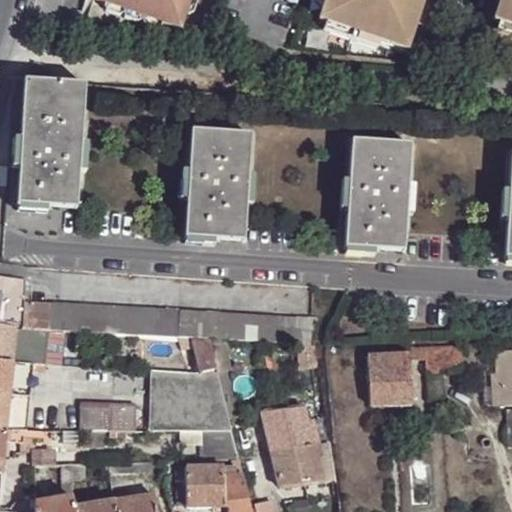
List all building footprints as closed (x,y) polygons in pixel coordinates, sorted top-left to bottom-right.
[(76,0),(170,34),(182,0),(76,0)] [(325,0),(317,23),(406,54),(423,0),(325,0)] [(511,0),(500,0),(492,24),(511,30),(511,0)] [(83,87),(22,83),(18,172),(16,206),(75,209),(75,206),(83,87)] [(190,133),(183,239),(243,242),(250,137),(190,133)] [(350,143),(342,250),(405,253),(410,146),(350,143)] [(511,152),(510,153),(503,260),(511,260),(511,152)] [(0,325),(23,327),(26,301),(28,279),(0,275),(0,325)] [(63,331),(189,339),(207,341),(228,342),(294,346),(307,346),(307,345),(309,320),(259,316),(26,301),(23,327),(45,329),(63,331)] [(0,325),(0,360),(43,363),(45,329),(23,327),(0,325)] [(63,331),(45,329),(43,363),(61,364),(63,331)] [(189,339),(198,370),(213,366),(207,341),(189,339)] [(207,341),(213,366),(214,373),(223,371),(235,368),(228,342),(207,341)] [(315,347),(311,347),(307,346),(294,346),(297,371),(298,371),(318,369),(315,347)] [(365,357),(369,406),(411,405),(408,362),(424,362),(425,376),(462,375),(460,349),(406,350),(406,357),(365,357)] [(511,353),(496,354),(498,377),(501,408),(511,407),(511,353)] [(0,429),(23,430),(27,430),(31,370),(42,371),(43,363),(0,360),(0,429)] [(148,430),(211,432),(228,432),(223,407),(216,381),(214,373),(213,366),(198,370),(193,371),(153,368),(148,430)] [(223,371),(214,373),(216,381),(223,407),(232,406),(223,371)] [(498,377),(491,377),(493,409),(501,408),(498,377)] [(115,430),(132,430),(132,405),(77,403),(77,430),(115,430)] [(334,481),(330,456),(328,442),(317,443),(313,426),(311,421),(307,421),(303,409),(268,414),(260,415),(262,422),(279,488),(334,481)] [(326,423),(313,426),(317,443),(328,442),(327,434),(326,423)] [(0,429),(0,475),(1,476),(2,472),(3,441),(23,440),(23,430),(0,429)] [(63,443),(77,443),(77,430),(63,431),(63,443)] [(132,430),(115,430),(115,439),(139,439),(139,431),(132,430)] [(211,432),(219,459),(224,459),(236,459),(228,432),(211,432)] [(46,466),(60,465),(59,448),(32,448),(31,465),(33,465),(46,466)] [(249,511),(249,510),(236,459),(224,459),(228,471),(222,470),(221,468),(175,469),(176,505),(184,505),(185,509),(223,506),(227,509),(227,511),(249,511)] [(109,472),(107,462),(97,462),(97,473),(109,472)] [(107,462),(109,472),(149,471),(149,462),(107,462)] [(34,503),(34,511),(72,511),(70,497),(71,485),(71,464),(60,465),(60,498),(34,503)] [(34,491),(34,496),(47,496),(46,466),(33,465),(34,491)] [(70,497),(72,511),(114,511),(113,502),(98,504),(97,498),(93,498),(94,504),(79,506),(77,496),(77,486),(71,485),(70,497)] [(0,511),(34,511),(34,503),(34,496),(34,491),(6,491),(5,511),(0,510),(0,511)] [(156,511),(154,496),(113,502),(114,511),(156,511)] [(254,510),(249,510),(249,511),(276,511),(274,511),(272,500),(253,504),(254,510)]
